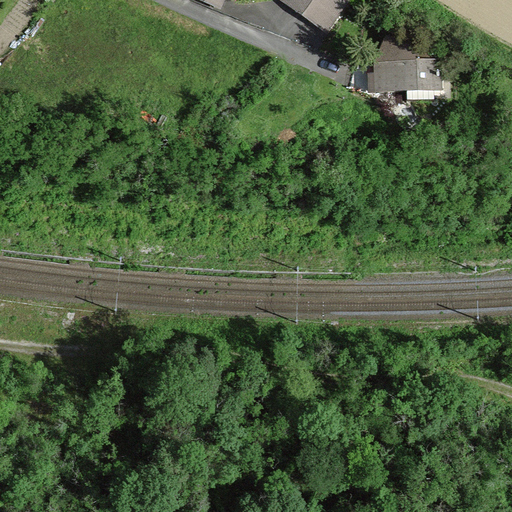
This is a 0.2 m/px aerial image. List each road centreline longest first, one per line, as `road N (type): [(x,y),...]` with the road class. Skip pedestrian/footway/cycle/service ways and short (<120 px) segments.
road 1 (track): [(511,394),(436,375),(295,375),(219,354),(0,348)]
road 2 (residential): [(349,75),(165,0)]
